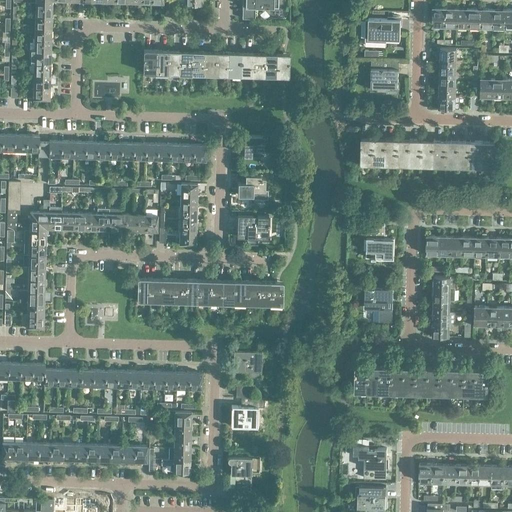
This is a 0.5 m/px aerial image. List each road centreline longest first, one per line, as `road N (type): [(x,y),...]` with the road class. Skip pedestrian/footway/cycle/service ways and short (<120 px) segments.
road 1 (unclassified): [(121,485),(214,488),(218,346),(70,343)]
road 2 (residential): [(217,261),(220,123),(76,117)]
road 3 (residential): [(409,347),(412,220),(421,209),(511,213)]
road 4 (residential): [(76,117),(82,29),(224,30)]
road 5 (residential): [(70,343),(76,256),(217,261)]
road 6 (residential): [(404,511),(405,455),(416,437),(511,440)]
road 7 (unclassified): [(121,485),(0,481)]
